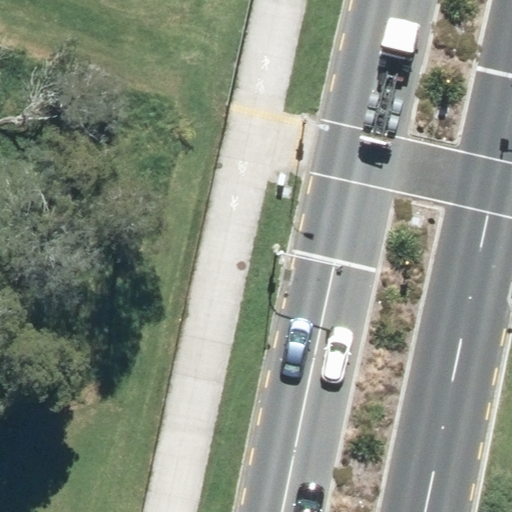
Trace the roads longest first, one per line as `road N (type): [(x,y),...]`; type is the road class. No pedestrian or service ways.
road 1 (secondary): [(308,511),(420,0)]
road 2 (secondary): [(511,164),(436,511)]
